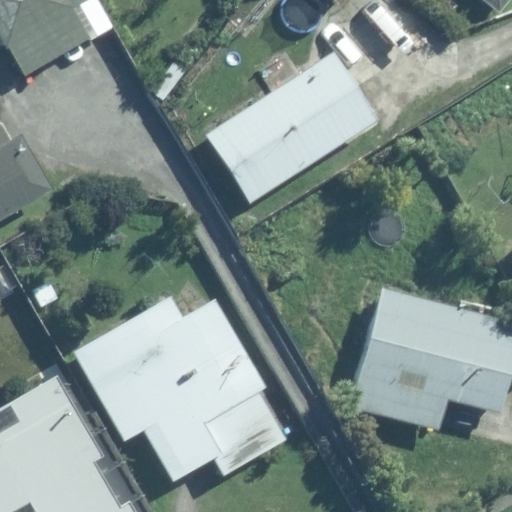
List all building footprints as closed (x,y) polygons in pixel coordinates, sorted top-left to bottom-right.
[(69,0),(0,0),(0,29),(10,47),(75,10),(69,0)] [(487,0),(500,10),(508,0),(487,0)] [(332,53),(206,135),(250,202),(376,120),(332,53)] [(0,219),(50,191),(20,137),(0,148),(0,219)] [(511,368),(511,321),(385,288),(362,374),(501,411),(511,368)] [(109,356),(178,479),(222,455),(202,418),(261,386),(213,299),(109,356)] [(58,378),(0,410),(0,511),(27,497),(35,511),(133,511),(129,505),(121,509),(93,462),(103,456),(58,378)]
